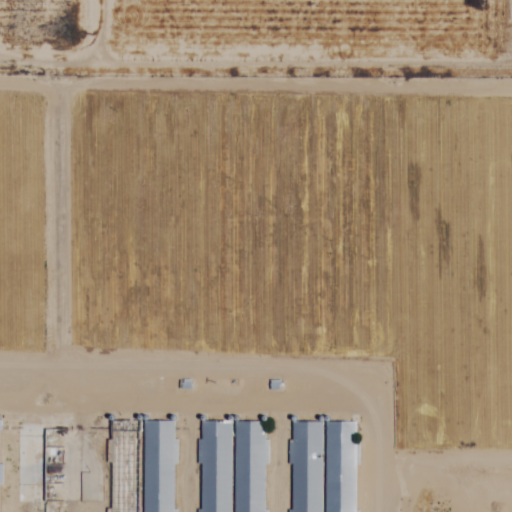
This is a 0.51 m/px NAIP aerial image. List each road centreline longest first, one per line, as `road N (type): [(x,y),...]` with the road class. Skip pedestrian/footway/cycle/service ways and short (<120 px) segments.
road 1 (track): [(0,365),(303,372),(372,401),(375,466)]
road 2 (track): [(54,367),(56,109),(45,62)]
road 3 (track): [(0,61),(88,55),(97,46),(104,0)]
